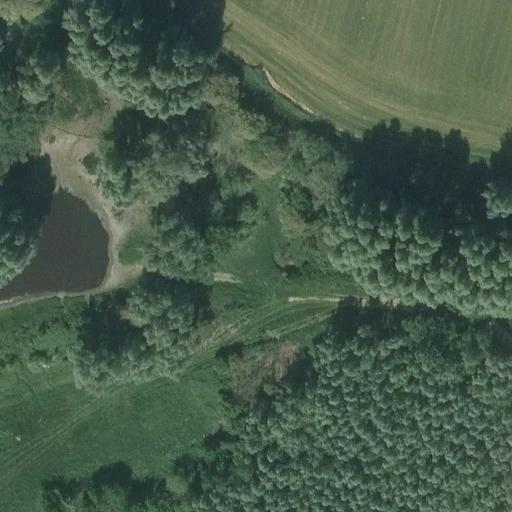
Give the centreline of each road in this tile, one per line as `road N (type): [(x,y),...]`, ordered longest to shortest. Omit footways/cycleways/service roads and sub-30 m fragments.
road 1 (track): [(511,350),(471,318),(359,297),(271,294),(142,266)]
road 2 (track): [(511,161),(444,147),(326,104),(186,0)]
road 3 (track): [(300,296),(201,358),(0,412)]
